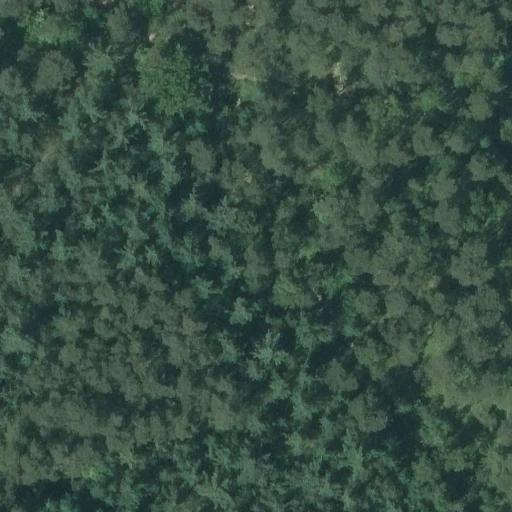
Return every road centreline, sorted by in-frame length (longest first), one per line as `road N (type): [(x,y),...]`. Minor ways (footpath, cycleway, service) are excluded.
road 1 (track): [(474,511),(317,297),(233,163),(192,74),(158,48),(122,0)]
road 2 (track): [(192,74),(384,102),(439,115),(511,149)]
road 3 (track): [(119,0),(90,47),(46,154),(0,202)]
